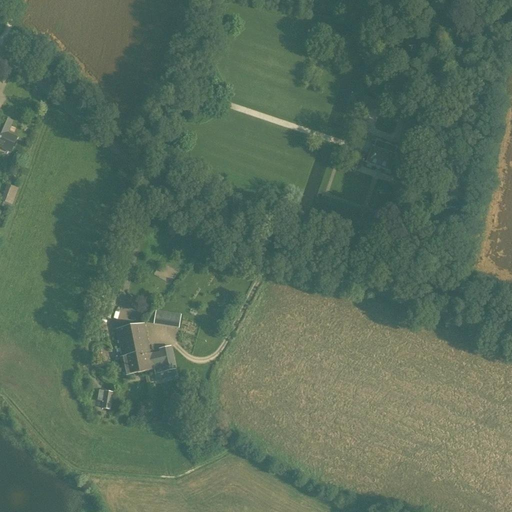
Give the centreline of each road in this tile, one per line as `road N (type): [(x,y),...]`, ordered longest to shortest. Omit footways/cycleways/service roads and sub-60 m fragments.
road 1 (unclassified): [(511,340),(267,248),(195,209),(0,49)]
road 2 (track): [(174,344),(193,363),(212,360),(256,286),(267,248)]
